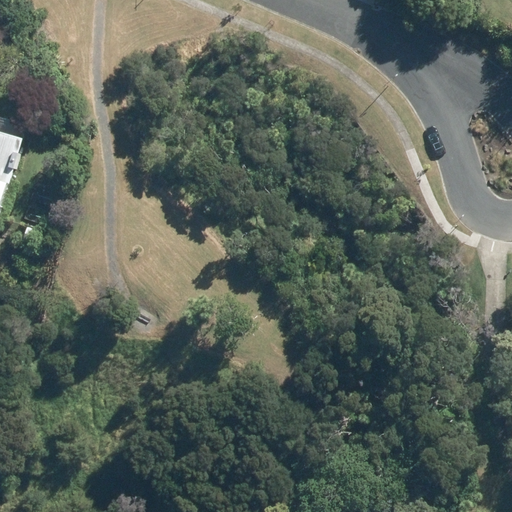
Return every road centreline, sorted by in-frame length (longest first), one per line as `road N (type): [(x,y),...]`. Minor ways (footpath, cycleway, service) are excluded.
road 1 (residential): [(511,219),(493,217),(468,192),(429,54)]
road 2 (unknown): [(498,248),(502,409),(511,442)]
road 3 (residential): [(429,54),(293,0)]
